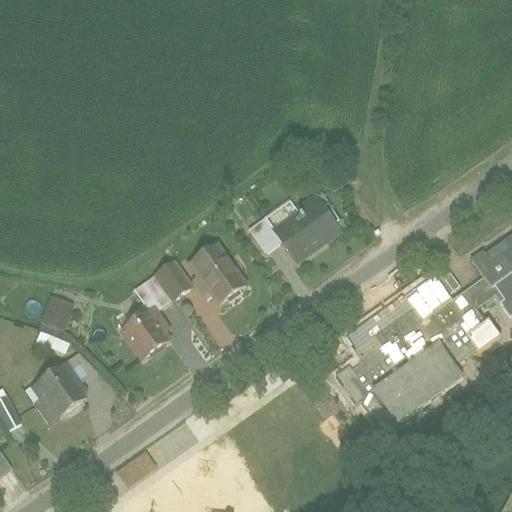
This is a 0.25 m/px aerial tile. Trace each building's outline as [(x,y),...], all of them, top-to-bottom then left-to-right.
[(340,236),(314,199),(268,232),(294,268),(340,236)] [(389,352),(366,368),(402,419),(462,378),(452,362),(492,334),(476,311),(493,299),(506,319),(511,314),(511,232),(466,263),(479,283),(452,302),(436,279),(403,302),(413,315),(379,338),(389,352)] [(246,288),(218,247),(190,266),(219,307),(246,288)] [(192,289),(175,263),(154,277),(171,303),(192,289)] [(58,342),(71,306),(48,297),(30,345),(63,357),(67,345),(58,342)] [(151,316),(125,333),(145,363),(171,347),(151,316)] [(78,352),(30,391),(57,424),(86,400),(76,387),(94,373),(78,352)] [(3,393),(0,394),(0,431),(2,435),(19,426),(3,393)] [(0,479),(11,471),(0,455),(0,479)] [(511,511),(511,489),(500,511),(511,511)]
